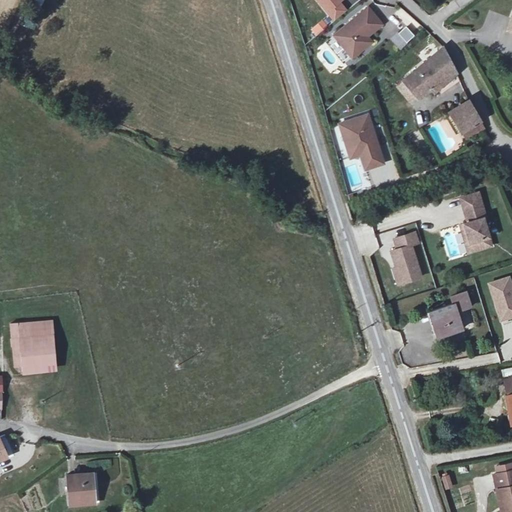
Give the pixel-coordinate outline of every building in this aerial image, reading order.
[(310,0),(332,26),(344,17),(337,8),(340,5),(335,0),(310,0)] [(410,25),(415,17),(399,7),(393,16),(410,25)] [(383,27),(369,11),(336,39),(354,61),(364,53),(359,47),(368,39),(383,27)] [(390,39),(399,50),(416,36),(406,25),(390,39)] [(359,47),(364,53),(373,45),(368,39),(359,47)] [(316,55),(334,75),(345,66),(327,46),(316,55)] [(396,86),(406,97),(408,96),(412,93),(416,98),(429,87),(433,92),(456,72),(443,48),(396,86)] [(479,116),(470,101),(451,110),(466,140),(484,130),(479,116)] [(368,119),(346,126),(349,134),(343,136),(349,153),(359,150),(362,158),(367,173),(385,167),(379,150),(374,147),(373,144),(377,143),(368,119)] [(341,128),(343,136),(349,134),(346,126),(341,128)] [(359,150),(349,153),(352,161),(362,158),(359,150)] [(487,195),(469,198),(473,223),(465,225),(467,233),(471,232),(475,252),(494,249),(489,221),(492,221),(487,195)] [(371,222),(352,229),(361,256),(380,249),(371,222)] [(461,226),(442,229),(447,259),(466,256),(461,226)] [(396,286),(424,278),(414,245),(421,243),(417,230),(393,237),(396,249),(390,251),(393,262),(389,263),(396,286)] [(459,341),(454,315),(430,319),(434,345),(459,341)] [(56,318),(17,321),(23,375),(63,372),(56,318)] [(511,367),(502,368),(502,376),(511,374),(511,367)] [(0,461),(8,458),(0,442),(0,461)] [(511,464),(501,467),(503,482),(507,481),(511,508),(511,464)] [(103,466),(73,472),(77,502),(108,497),(103,466)] [(441,474),(445,490),(453,487),(449,472),(441,474)] [(511,511),(511,508),(507,481),(503,482),(509,511),(511,511)]
